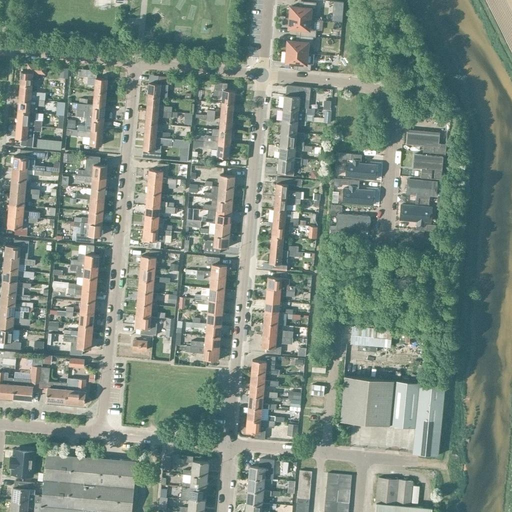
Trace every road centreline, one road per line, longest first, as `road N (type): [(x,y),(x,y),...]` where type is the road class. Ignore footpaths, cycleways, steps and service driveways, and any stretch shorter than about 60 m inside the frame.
road 1 (residential): [(228,444),(262,73)]
road 2 (residential): [(101,432),(137,62)]
road 3 (residential): [(262,73),(381,91),(394,121),(386,224)]
road 4 (residential): [(433,463),(228,444)]
road 5 (residential): [(0,50),(137,62)]
road 6 (residential): [(228,444),(101,432)]
road 7 (residential): [(137,62),(262,73)]
